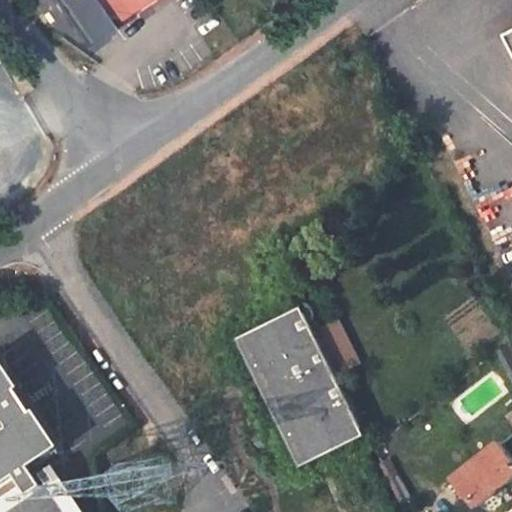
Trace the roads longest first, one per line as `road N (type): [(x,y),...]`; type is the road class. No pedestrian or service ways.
road 1 (unclassified): [(27,227),(214,506)]
road 2 (unclassified): [(111,164),(346,0)]
road 3 (unclassified): [(111,164),(0,17)]
